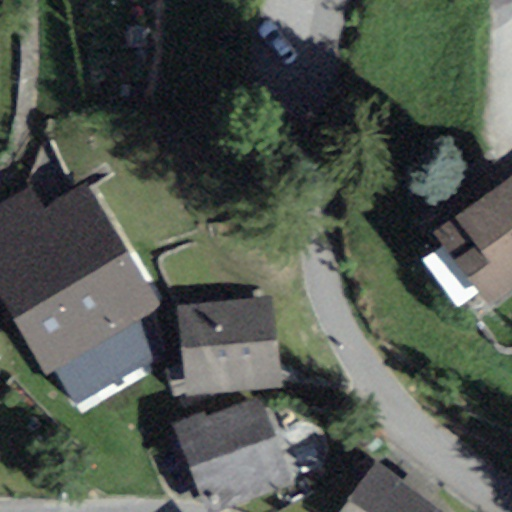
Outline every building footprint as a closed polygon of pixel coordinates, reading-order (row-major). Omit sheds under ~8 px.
[(511,186),(432,244),(486,319),(511,301),(511,186)] [(27,194),(0,210),(0,310),(68,424),(163,367),(138,326),(161,312),(86,188),(40,216),(27,194)] [(176,310),(187,406),(280,395),(269,299),(176,310)] [(172,431),(199,511),(286,482),(259,402),(172,431)] [(434,511),(377,470),(345,511),(434,511)]
